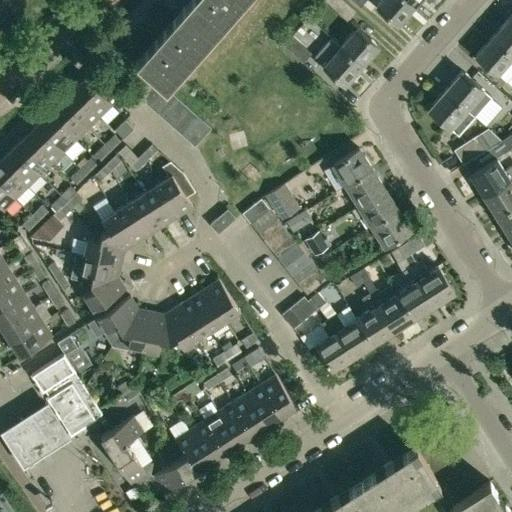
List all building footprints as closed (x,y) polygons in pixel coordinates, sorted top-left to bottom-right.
[(189,0),(185,5),(184,7),(214,34),(243,0),(189,0)] [(324,0),(347,20),(356,10),(344,0),(324,0)] [(398,23),(414,5),(408,0),(379,0),(376,4),(398,23)] [(156,79),(165,87),(166,88),(167,87),(214,34),(184,7),(135,61),(156,79)] [(511,19),(509,17),(493,35),(511,52),(511,19)] [(357,27),(340,45),(362,64),(378,46),(357,27)] [(317,58),(338,48),(328,29),(308,40),(317,58)] [(311,52),(292,35),(283,45),(302,62),(311,52)] [(497,73),(511,55),(511,52),(493,35),(476,54),(497,73)] [(323,65),(345,83),(362,64),(340,45),(323,65)] [(462,70),(446,88),(464,105),(475,115),(492,96),(462,70)] [(86,76),(74,88),(100,114),(112,102),(86,76)] [(140,97),(141,98),(149,105),(165,87),(156,79),(140,97)] [(149,105),(158,113),(175,94),(167,87),(166,88),(165,87),(149,105)] [(74,88),(62,99),(88,126),(100,114),(74,88)] [(429,107),(458,133),(475,115),(464,105),(446,88),(429,107)] [(158,113),(167,121),(183,102),(175,94),(158,113)] [(62,99),(50,111),(76,138),(88,126),(62,99)] [(167,121),(176,129),(192,110),(183,102),(167,121)] [(176,129),(185,136),(201,118),(192,110),(176,129)] [(50,111),(37,123),(64,150),(76,138),(50,111)] [(185,136),(195,145),(211,127),(201,118),(185,136)] [(122,137),(133,127),(127,121),(116,131),(122,137)] [(37,123),(25,135),(52,161),(64,150),(37,123)] [(463,163),(497,142),(497,141),(501,139),(488,127),(454,148),(463,163)] [(511,146),(511,131),(501,139),(497,141),(497,142),(503,152),(511,146)] [(114,133),(104,143),(111,149),(120,140),(114,133)] [(25,135),(13,146),(40,173),(52,161),(25,135)] [(152,142),(150,144),(142,152),(148,159),(158,149),(152,142)] [(104,143),(94,153),(100,159),(111,149),(104,143)] [(13,146),(1,158),(27,185),(40,173),(13,146)] [(333,163),(346,183),(372,167),(359,147),(333,163)] [(137,169),(148,159),(142,152),(131,162),(137,169)] [(111,169),(121,160),(115,153),(105,163),(111,168),(111,169)] [(97,163),(91,157),(90,157),(80,166),(87,173),(97,163)] [(470,173),(483,194),(511,176),(511,165),(504,170),(496,157),(470,173)] [(1,158),(0,159),(0,180),(15,197),(27,185),(1,158)] [(159,166),(166,177),(158,182),(178,214),(192,205),(186,195),(195,189),(183,171),(170,159),(159,166)] [(101,179),(111,169),(111,168),(105,163),(95,173),(101,179)] [(76,183),(87,173),(80,166),(70,176),(76,183)] [(346,183),(358,203),(385,187),(372,167),(346,183)] [(511,176),(483,194),(496,214),(511,204),(511,176)] [(291,178),(273,189),(288,214),(306,202),(291,178)] [(0,180),(0,206),(3,209),(15,197),(0,180)] [(158,182),(144,191),(164,223),(178,214),(158,182)] [(76,191),(70,184),(60,194),(66,200),(76,191)] [(358,203),(372,224),(398,208),(385,187),(358,203)] [(83,197),(76,191),(66,200),(73,207),(83,197)] [(144,191),(130,200),(150,232),(164,223),(144,191)] [(50,204),(56,210),(57,211),(66,200),(60,194),(50,204)] [(261,197),(242,212),(250,221),(268,206),(261,197)] [(60,219),(73,207),(66,200),(57,211),(56,210),(53,212),(60,219)] [(130,200),(116,209),(137,240),(150,232),(130,200)] [(38,220),(48,210),(42,203),(32,213),(38,220)] [(511,204),(496,214),(509,234),(511,232),(511,204)] [(275,214),(268,206),(250,221),(257,230),(275,214)] [(210,222),(218,232),(236,216),(227,207),(210,222)] [(385,245),(411,228),(398,208),(372,224),(385,245)] [(109,229),(102,234),(124,249),(137,240),(116,209),(102,218),(109,229)] [(287,220),(292,230),(311,219),(306,209),(287,220)] [(64,224),(60,219),(53,212),(30,235),(50,239),(64,224)] [(28,229),(38,220),(32,213),(22,223),(28,229)] [(283,224),(275,214),(257,230),(264,239),(283,224)] [(290,232),(283,224),(264,239),(271,248),(290,232)] [(305,237),(306,238),(311,247),(324,240),(319,230),(305,237)] [(296,241),(290,232),(271,248),(277,256),(296,241)] [(20,250),(27,246),(28,245),(20,233),(13,238),(20,250)] [(425,244),(419,233),(399,245),(405,255),(410,253),(425,244)] [(87,239),(84,254),(121,262),(124,249),(102,234),(100,242),(87,239)] [(303,250),(298,243),(296,241),(277,256),(284,265),(303,250)] [(399,245),(391,249),(397,260),(405,255),(399,245)] [(333,249),(321,256),(326,266),(339,259),(333,249)] [(310,258),(303,250),(284,265),(291,273),(310,258)] [(24,256),(31,267),(39,263),(32,251),(24,256)] [(410,253),(405,255),(411,265),(416,262),(410,253)] [(93,272),(91,280),(118,275),(121,262),(84,254),(80,269),(93,272)] [(397,260),(403,270),(402,271),(409,283),(398,290),(414,316),(435,303),(411,265),(411,266),(405,256),(397,260)] [(317,268),(310,258),(291,273),(299,283),(317,268)] [(47,265),(55,277),(62,273),(63,273),(55,260),(47,265)] [(416,262),(411,265),(435,303),(455,290),(438,265),(425,273),(418,261),(416,262)] [(0,267),(0,287),(15,277),(6,263),(0,267)] [(39,280),(44,277),(47,275),(39,263),(31,267),(39,280)] [(364,266),(358,270),(364,280),(370,277),(364,266)] [(307,293),(325,278),(317,268),(299,283),(307,293)] [(358,270),(350,275),(356,285),(364,280),(358,270)] [(55,277),(63,289),(70,284),(63,273),(62,273),(55,277)] [(94,308),(126,288),(118,275),(91,280),(96,287),(85,294),(94,308)] [(0,287),(0,307),(24,292),(15,277),(0,287)] [(219,278),(205,287),(225,319),(239,309),(219,278)] [(42,284),(49,295),(57,290),(49,279),(42,284)] [(377,287),(370,291),(394,329),(414,316),(398,290),(393,283),(380,291),(377,287)] [(205,287),(191,296),(210,328),(225,319),(205,287)] [(57,308),(63,304),(65,303),(57,290),(49,295),(57,308)] [(317,291),(311,296),(319,305),(325,300),(317,291)] [(369,308),(357,316),(373,343),(394,329),(370,291),(361,297),(369,308)] [(0,307),(0,323),(1,326),(34,306),(24,292),(0,307)] [(289,307),(300,321),(319,305),(311,296),(308,299),(304,294),(289,307)] [(98,315),(98,316),(107,329),(118,322),(123,329),(138,307),(137,307),(130,295),(98,315)] [(196,337),(210,328),(191,296),(176,305),(196,337)] [(176,305),(165,313),(169,339),(177,335),(183,345),(196,337),(176,305)] [(1,326),(11,340),(43,320),(34,306),(1,326)] [(127,343),(143,347),(151,310),(138,307),(123,329),(130,331),(127,343)] [(60,313),(68,324),(68,325),(76,320),(68,308),(60,313)] [(165,313),(151,310),(143,347),(159,350),(162,338),(169,340),(169,339),(165,313)] [(336,313),(329,317),(353,356),(373,343),(357,316),(344,325),(336,313)] [(332,369),(353,356),(329,317),(321,322),(321,323),(317,326),(324,337),(315,342),(332,369)] [(52,335),(52,334),(43,320),(11,340),(20,355),(52,335)] [(241,339),(246,346),(258,339),(253,331),(241,339)] [(57,341),(64,352),(65,353),(72,349),(64,336),(57,341)] [(236,342),(224,350),(229,357),(241,350),(236,342)] [(255,348),(244,355),(248,363),(260,355),(255,348)] [(212,357),(217,365),(229,357),(224,350),(212,357)] [(103,413),(65,353),(64,352),(32,373),(42,389),(45,387),(51,396),(48,398),(71,433),(103,413)] [(244,355),(231,363),(236,370),(248,363),(244,355)] [(188,366),(176,373),(177,374),(181,381),(193,374),(188,366)] [(227,366),(214,374),(219,381),(232,373),(227,366)] [(164,381),(169,389),(181,381),(177,374),(176,373),(164,381)] [(296,405),(276,373),(261,382),(281,414),(296,405)] [(203,381),(203,382),(208,389),(219,381),(214,374),(203,381)] [(135,384),(132,380),(130,377),(118,385),(122,392),(135,384)] [(196,379),(183,387),(188,394),(200,386),(196,379)] [(261,382),(246,391),(267,423),(281,414),(261,382)] [(127,400),(139,392),(135,384),(122,392),(127,400)] [(172,394),(176,401),(188,394),(183,387),(172,394)] [(148,395),(156,407),(164,402),(156,390),(148,395)] [(246,391),(232,400),(253,432),(267,423),(246,391)] [(232,400),(218,409),(239,441),(253,432),(232,400)] [(218,409),(204,418),(225,450),(239,441),(218,409)] [(101,435),(110,449),(125,439),(126,440),(142,429),(133,414),(101,435)] [(204,418),(190,428),(211,459),(225,450),(204,418)] [(175,437),(186,453),(196,468),(211,459),(190,428),(175,437)] [(414,442),(416,445),(420,452),(441,438),(435,429),(414,442)] [(448,448),(441,438),(420,452),(427,462),(448,448)] [(138,484),(147,485),(150,473),(146,472),(126,440),(125,439),(110,449),(131,481),(136,478),(138,482),(138,484)] [(416,445),(362,480),(382,511),(394,511),(440,483),(440,482),(433,472),(427,462),(420,452),(416,445)] [(454,459),(448,448),(427,462),(433,472),(454,459)] [(154,473),(150,473),(147,485),(157,487),(157,486),(161,484),(164,489),(196,468),(186,453),(154,473)] [(461,469),(454,459),(433,472),(440,482),(461,469)] [(467,479),(461,469),(440,482),(440,483),(446,492),(467,479)] [(474,489),(467,479),(446,492),(452,503),(474,489)] [(452,503),(457,511),(510,511),(490,479),(474,489),(452,503)] [(382,511),(362,480),(312,511),(382,511)] [(124,490),(130,500),(141,494),(135,484),(124,490)]
